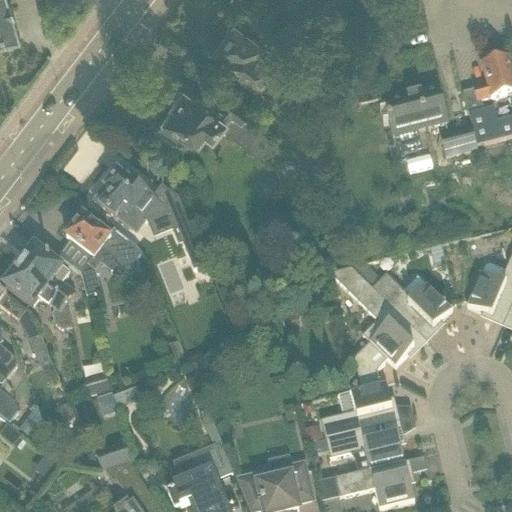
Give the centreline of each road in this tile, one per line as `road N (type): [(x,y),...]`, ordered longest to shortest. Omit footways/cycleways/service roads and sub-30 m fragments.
road 1 (residential): [(511,407),(500,380),(478,369),(455,375),(440,395),(465,511)]
road 2 (tertiary): [(0,175),(135,0)]
